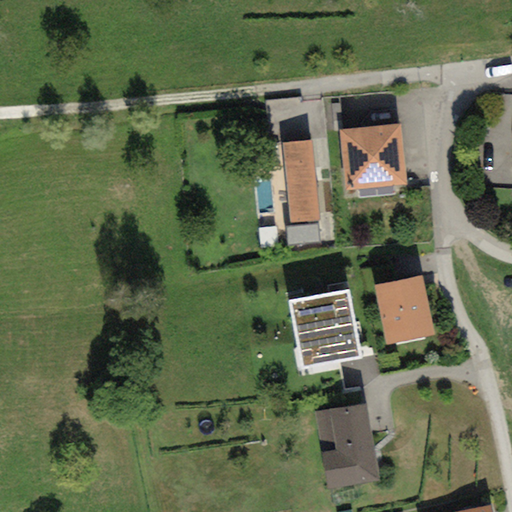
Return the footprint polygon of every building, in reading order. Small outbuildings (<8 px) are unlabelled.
[(400,124),(338,130),(344,192),(406,186),(400,124)] [(317,223),(310,141),(281,144),(289,225),(317,223)] [(319,245),(317,223),(289,225),(285,225),(287,247),(319,245)] [(373,285),(386,345),(433,335),(421,275),(373,285)] [(349,290),(287,301),(299,370),(361,359),(349,290)] [(366,404),(313,413),(326,490),(379,481),(366,404)]
